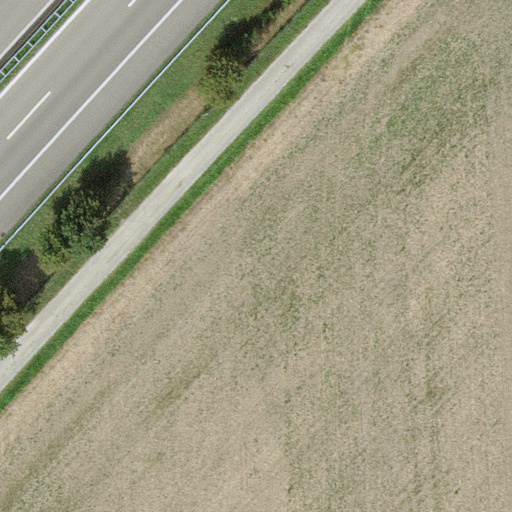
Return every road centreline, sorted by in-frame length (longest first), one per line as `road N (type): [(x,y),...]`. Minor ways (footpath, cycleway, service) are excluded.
road 1 (track): [(0,379),(356,0)]
road 2 (motorway): [(0,152),(140,0)]
